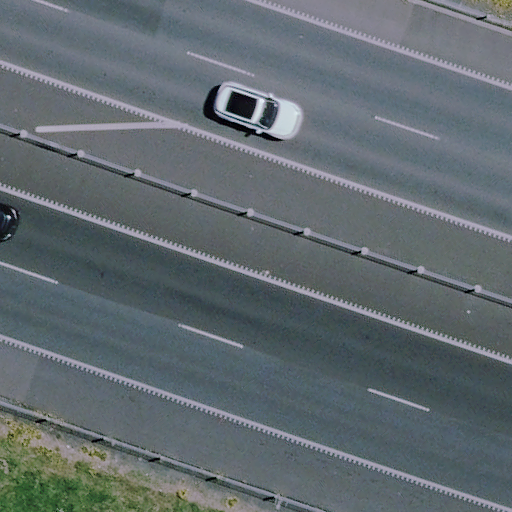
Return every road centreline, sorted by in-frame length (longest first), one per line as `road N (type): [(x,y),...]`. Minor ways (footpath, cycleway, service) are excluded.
road 1 (motorway): [(3,0),(300,114),(511,177)]
road 2 (motorway): [(511,466),(118,345),(0,299)]
